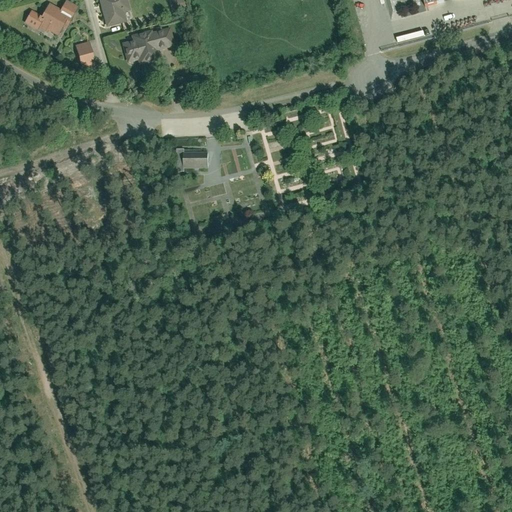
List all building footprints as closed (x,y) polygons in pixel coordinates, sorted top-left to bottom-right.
[(97,0),(106,29),(131,23),(124,0),(97,0)] [(170,0),(172,12),(186,10),(184,0),(170,0)] [(78,9),(65,3),(60,13),(47,6),(40,19),(30,13),(22,27),(36,35),(39,29),(58,39),(63,31),(65,33),(78,9)] [(130,43),(122,46),(127,67),(138,64),(139,67),(159,62),(157,52),(174,48),(169,30),(152,35),(151,32),(129,38),(130,43)] [(95,69),(89,44),(74,48),(80,73),(95,69)] [(185,149),(177,150),(178,172),(185,172),(185,169),(209,169),(209,152),(185,153),(185,149)]
